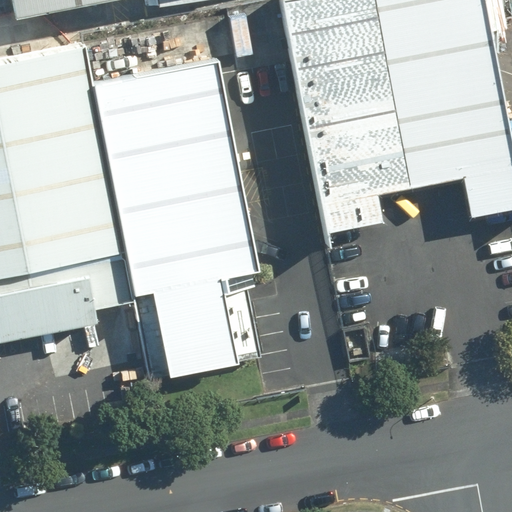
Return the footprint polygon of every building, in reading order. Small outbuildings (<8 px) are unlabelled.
[(11,0),(13,11),(70,0),(11,0)] [(450,0),(251,0),(294,240),(487,206),(450,0)] [(511,34),(511,32),(489,36),(499,92),(511,90),(511,34)] [(0,277),(95,261),(66,96),(57,45),(0,55),(0,277)] [(201,72),(66,96),(116,379),(252,355),(201,72)]
